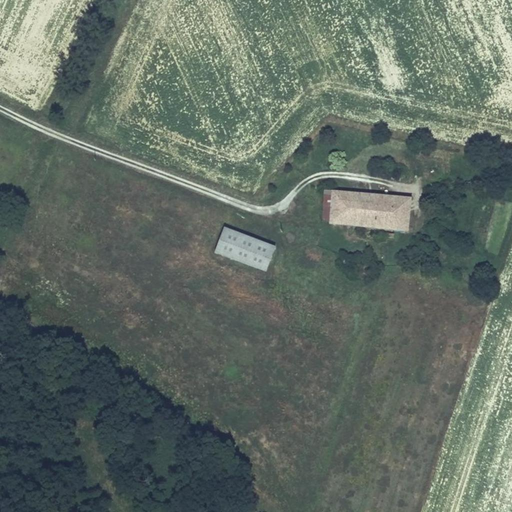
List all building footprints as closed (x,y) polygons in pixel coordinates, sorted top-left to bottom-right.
[(330,223),(333,189),(325,189),(322,222),(330,223)] [(330,223),(330,224),(396,230),(399,195),(377,193),(376,202),(346,200),(347,191),(333,189),(330,223)] [(377,193),(347,191),(346,200),(376,202),(377,193)] [(399,195),(396,230),(409,231),(412,196),(399,195)] [(215,252),(267,272),(277,245),(225,225),(215,252)] [(342,252),(305,240),(296,267),(333,280),(342,252)] [(348,263),(347,271),(366,273),(367,265),(348,263)] [(366,273),(347,271),(347,277),(365,279),(366,273)]
